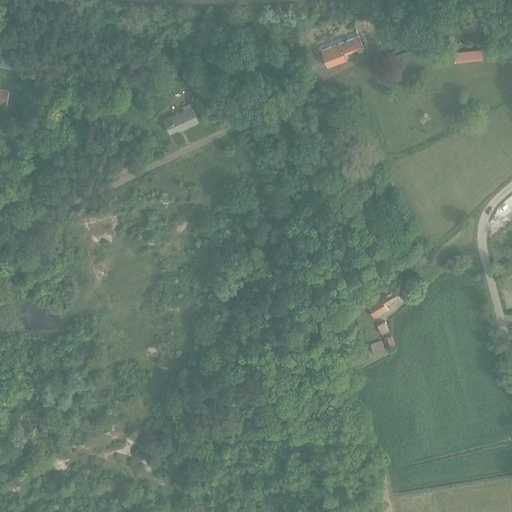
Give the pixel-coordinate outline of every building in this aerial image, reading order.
[(347,59),(346,57),(364,49),(359,36),(321,51),(327,67),(347,59)] [(469,56),(485,55),(485,46),(468,48),(469,56)] [(13,60),(11,68),(19,70),(21,62),(13,60)] [(131,79),(115,81),(116,88),(132,86),(131,79)] [(0,101),(7,103),(9,90),(0,88),(0,101)] [(181,129),(182,131),(198,123),(191,108),(163,121),(169,134),(181,129)] [(388,310),(385,305),(400,297),(393,285),(384,289),(386,293),(366,304),(373,317),(388,310)] [(387,332),(384,326),(386,324),(384,321),(376,326),(381,335),(387,332)] [(358,341),(366,339),(364,331),(356,333),(358,341)] [(383,339),(387,347),(392,345),(390,336),(383,339)] [(370,345),(372,353),(383,349),(381,342),(370,345)] [(349,364),(369,357),(365,347),(345,354),(349,364)]
